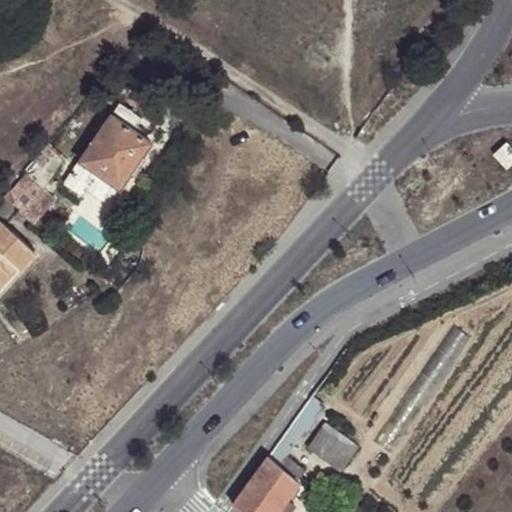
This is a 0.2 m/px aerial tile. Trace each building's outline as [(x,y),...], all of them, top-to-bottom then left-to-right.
[(111,118),(135,133),(140,121),(118,104),(111,118)] [(80,164),(113,184),(122,190),(152,144),(146,140),(135,133),(111,118),(80,164)] [(511,152),(506,145),(493,156),(504,169),(511,163),(511,152)] [(47,148),(4,195),(34,224),(47,211),(40,204),(48,193),(43,189),(61,164),(47,148)] [(103,200),(113,184),(80,164),(67,183),(83,194),(88,189),(103,200)] [(40,204),(47,211),(58,198),(50,191),(48,193),(40,204)] [(36,255),(9,232),(2,225),(0,226),(0,289),(17,271),(20,272),(36,255)] [(99,266),(105,270),(109,262),(102,259),(99,266)] [(67,299),(73,309),(97,294),(91,284),(67,299)] [(467,335),(455,326),(372,441),(387,453),(467,335)] [(511,339),(511,338),(498,330),(394,474),(410,484),(511,339)] [(265,453),(231,504),(241,511),(274,511),(285,498),(298,480),(295,478),(304,467),(287,453),(323,400),(312,391),(265,453)] [(331,428),(313,452),(342,472),(359,447),(331,428)] [(285,498),(274,511),(285,511),(292,502),(285,498)]
